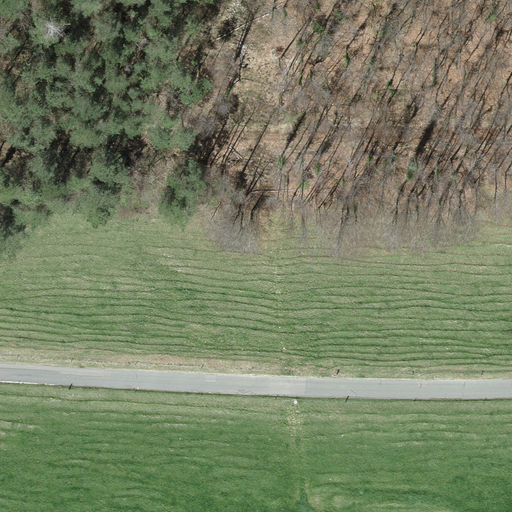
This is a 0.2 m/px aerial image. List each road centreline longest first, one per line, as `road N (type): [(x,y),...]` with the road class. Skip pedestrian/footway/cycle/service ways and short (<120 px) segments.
road 1 (tertiary): [(0,371),(298,387),(511,388)]
road 2 (track): [(511,133),(285,130),(0,142)]
